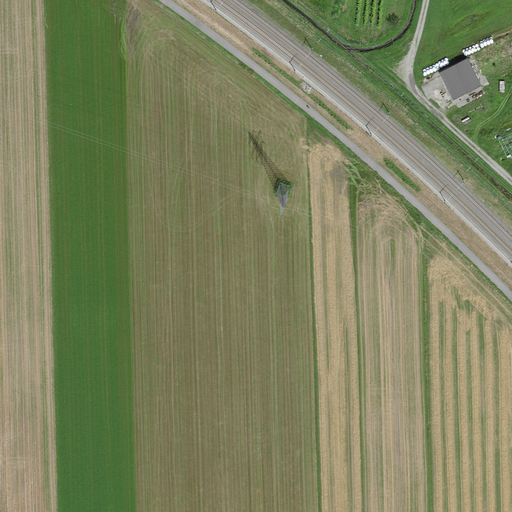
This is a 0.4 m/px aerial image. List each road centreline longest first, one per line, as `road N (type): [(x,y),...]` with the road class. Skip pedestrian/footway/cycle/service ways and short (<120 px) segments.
road 1 (track): [(161,0),(346,142),(511,300)]
road 2 (track): [(511,186),(413,89),(409,63),(426,0)]
